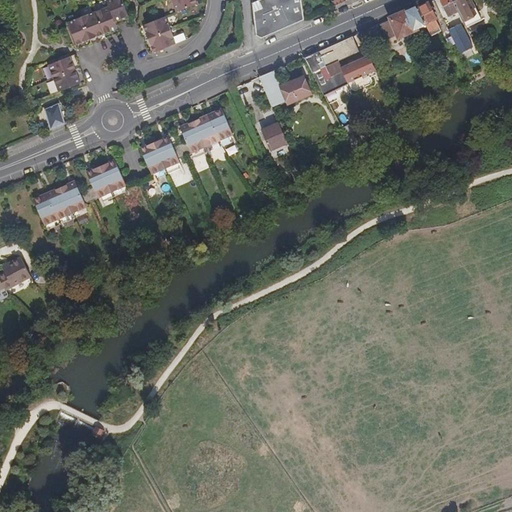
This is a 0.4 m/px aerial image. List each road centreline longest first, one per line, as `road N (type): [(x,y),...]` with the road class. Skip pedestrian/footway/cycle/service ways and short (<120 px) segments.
road 1 (residential): [(218,0),(202,44),(165,64),(113,76),(102,86),(105,105)]
road 2 (tertiary): [(252,61),(389,0)]
road 3 (tertiary): [(127,117),(252,61)]
